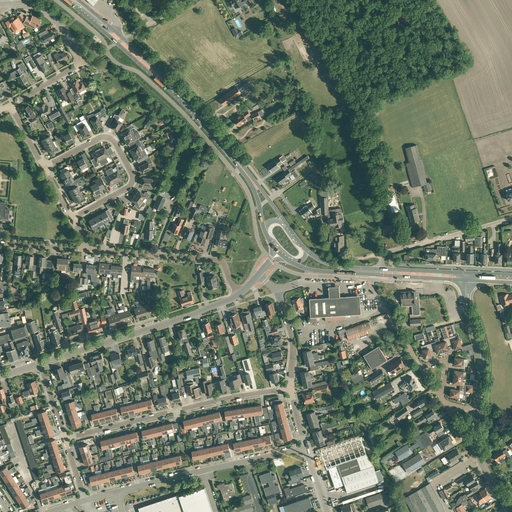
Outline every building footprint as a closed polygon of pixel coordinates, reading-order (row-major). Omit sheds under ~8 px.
[(41,20),(32,16),(31,19),(26,17),(23,23),(28,25),(34,28),(35,26),(37,28),(38,26),(40,26),(41,23),(40,22),(41,20)] [(24,27),(18,18),(13,21),(12,20),(12,19),(11,19),(10,19),(5,23),(9,27),(10,26),(15,33),(24,27)] [(48,33),(46,30),(38,34),(43,43),(54,37),(51,31),(48,33)] [(65,55),(64,52),(59,55),(58,53),(53,55),(58,63),(67,58),(67,57),(66,55),(65,55)] [(37,57),(35,59),(38,65),(42,72),(49,69),(41,55),(37,57)] [(23,65),(22,62),(17,65),(19,68),(10,74),(13,79),(16,77),(21,85),(27,81),(23,74),(22,74),(21,72),(26,69),(23,64),(23,65)] [(72,88),(70,89),(73,95),(75,99),(79,97),(77,93),(79,92),(82,91),(81,90),(84,88),(82,84),(79,85),(76,80),(70,84),(72,88)] [(227,94),(220,100),(224,105),(231,100),(232,100),(231,98),(233,97),(234,98),(238,95),(241,93),(241,92),(242,91),(244,95),(253,88),(249,82),(247,83),(240,88),(241,90),(240,91),(237,87),(233,90),(227,94)] [(67,93),(63,87),(62,88),(61,88),(59,89),(58,90),(57,91),(62,100),(66,98),(68,103),(74,99),(70,92),(67,93)] [(247,109),(256,104),(253,99),(244,104),(247,109)] [(46,107),(45,104),(36,107),(40,116),(50,112),(48,106),(46,107)] [(66,114),(66,113),(62,105),(58,107),(62,115),(63,116),(65,115),(64,114),(66,113),(66,114)] [(32,113),(28,106),(27,107),(26,107),(25,107),(25,108),(22,110),(26,117),(27,116),(29,119),(31,118),(32,119),(36,117),(33,112),(32,113)] [(121,117),(124,110),(119,107),(115,113),(121,117)] [(244,116),(249,113),(247,110),(242,113),(234,119),(237,123),(245,117),(244,116)] [(245,117),(237,123),(239,126),(247,121),(248,122),(252,119),(251,118),(252,117),(254,120),(261,117),(258,111),(251,114),(251,115),(249,113),(244,116),(245,117)] [(90,121),(91,120),(95,129),(99,127),(99,128),(102,127),(98,120),(101,118),(98,112),(93,115),(92,114),(87,116),(90,121)] [(117,131),(122,122),(121,122),(123,119),(115,114),(111,120),(114,121),(110,128),(113,130),(113,129),(117,131)] [(85,119),(76,124),(77,126),(78,127),(80,130),(80,131),(83,136),(86,134),(87,135),(90,133),(89,131),(86,126),(88,125),(85,119)] [(123,140),(124,139),(132,135),(135,133),(138,131),(133,127),(132,128),(131,125),(125,129),(127,131),(120,135),(123,140)] [(69,133),(63,136),(65,141),(68,145),(74,141),(73,140),(71,137),(74,136),(71,130),(68,132),(69,133)] [(43,147),(53,141),(50,136),(51,136),(49,132),(41,137),(43,140),(41,140),(42,142),(41,143),(43,147)] [(351,142),(357,140),(355,132),(349,133),(351,142)] [(135,133),(132,135),(124,139),(123,140),(126,145),(132,142),(134,144),(139,141),(137,136),(135,133)] [(53,141),(43,147),(45,151),(47,150),(48,152),(49,151),(50,154),(51,153),(52,156),(55,155),(54,152),(59,149),(57,147),(56,147),(53,141)] [(141,151),(144,149),(145,148),(143,145),(142,146),(139,141),(134,144),(135,147),(129,150),(131,153),(133,155),(141,151)] [(24,143),(0,142),(0,156),(23,158),(24,143)] [(427,182),(417,145),(405,148),(409,162),(406,163),(412,187),(423,184),(425,192),(432,190),(430,181),(427,182)] [(97,150),(105,164),(108,162),(106,157),(109,156),(110,158),(112,157),(110,155),(113,153),(112,150),(107,153),(104,148),(100,150),(100,149),(97,150)] [(141,151),(133,155),(134,158),(133,158),(135,161),(141,157),(142,160),(148,157),(145,152),(144,149),(141,151)] [(102,165),(105,164),(97,150),(95,151),(96,152),(92,154),(94,158),(90,160),(94,167),(98,165),(97,162),(99,161),(102,165)] [(286,160),(283,155),(279,158),(275,161),(268,166),(272,172),(279,167),(278,165),(282,162),(286,160)] [(296,163),(291,167),(289,168),(291,171),(299,165),(300,167),(301,166),(300,164),(309,158),(307,155),(296,163)] [(91,166),(86,158),(83,159),(83,158),(76,161),(77,162),(75,163),(79,171),(81,170),(83,168),(84,170),(91,166)] [(142,173),(151,168),(149,164),(152,162),(149,158),(144,161),(145,163),(138,167),(140,170),(141,169),(142,173)] [(63,180),(71,175),(74,174),(72,171),(69,172),(68,169),(69,169),(68,166),(60,171),(61,173),(59,174),(63,180)] [(108,169),(116,183),(118,182),(118,181),(121,179),(117,171),(114,172),(111,168),(108,169)] [(114,185),(116,183),(108,169),(105,171),(108,176),(105,178),(103,175),(101,176),(104,183),(107,182),(109,186),(113,183),(114,185)] [(291,174),(288,170),(276,178),(280,184),(288,179),(287,178),(291,174)] [(71,175),(63,180),(66,186),(67,185),(69,187),(77,183),(75,180),(74,180),(71,175)] [(17,176),(16,202),(24,203),(24,177),(17,176)] [(29,177),(27,202),(31,203),(32,200),(36,200),(38,178),(29,177)] [(101,192),(100,190),(105,188),(100,178),(95,181),(96,184),(91,186),(89,183),(87,184),(89,188),(91,187),(93,190),(91,191),(95,197),(100,194),(99,192),(101,192)] [(152,184),(152,179),(142,178),(142,181),(141,181),(140,184),(148,186),(148,188),(154,189),(155,184),(152,184)] [(72,196),(80,192),(77,186),(78,186),(77,183),(69,187),(70,190),(69,191),(72,196)] [(135,195),(145,203),(146,203),(145,202),(146,200),(146,199),(149,195),(145,192),(143,194),(138,190),(136,192),(136,193),(135,195)] [(321,197),(320,197),(321,214),(326,214),(328,214),(329,214),(328,191),(325,191),(322,191),(320,191),(321,197)] [(80,192),(72,196),(75,202),(77,201),(78,204),(86,200),(84,197),(83,197),(80,192)] [(143,207),(145,203),(135,195),(133,197),(130,199),(136,203),(134,206),(139,210),(142,206),(143,207)] [(160,211),(166,198),(158,195),(153,208),(160,211)] [(0,220),(1,221),(1,220),(8,220),(9,209),(5,209),(6,203),(0,202),(0,220)] [(315,207),(312,202),(307,206),(300,211),(304,217),(311,212),(310,211),(315,207)] [(34,203),(33,230),(42,231),(43,203),(34,203)] [(29,230),(29,206),(22,205),(21,230),(29,230)] [(414,209),(413,205),(407,207),(408,210),(411,222),(419,220),(416,208),(414,209)] [(195,220),(200,210),(193,206),(188,217),(195,220)] [(321,213),(320,208),(317,211),(316,210),(313,213),(315,216),(317,215),(318,216),(321,213)] [(334,211),(329,212),(331,226),(337,225),(337,226),(342,225),(341,221),(343,221),(342,208),(334,209),(334,211)] [(100,214),(104,222),(110,219),(110,221),(113,219),(109,211),(106,212),(105,211),(100,214)] [(99,226),(104,222),(100,214),(94,217),(99,226)] [(93,229),(99,226),(94,217),(88,221),(89,222),(86,223),(91,231),(94,230),(93,229)] [(177,234),(183,220),(179,218),(176,224),(174,223),(171,231),(177,234)] [(141,234),(141,238),(152,239),(152,235),(155,235),(155,230),(152,230),(152,221),(146,221),(146,230),(145,230),(145,233),(142,233),(141,234)] [(384,234),(389,233),(389,232),(395,231),(394,221),(391,222),(391,224),(383,226),(384,234)] [(214,228),(214,226),(209,225),(208,227),(207,226),(206,231),(201,229),(199,234),(197,233),(196,234),(194,239),(198,240),(197,241),(205,243),(208,235),(211,237),(214,228)] [(190,240),(194,231),(187,228),(183,237),(190,240)] [(216,239),(219,240),(218,247),(226,248),(227,241),(222,240),(224,230),(218,229),(216,239)] [(330,236),(330,241),(335,241),(335,242),(333,243),(333,246),(335,246),(335,250),(342,250),(342,246),(344,246),(344,235),(340,235),(340,236),(334,236),(330,236)] [(478,253),(477,259),(480,259),(480,262),(487,262),(487,254),(486,254),(486,247),(486,243),(483,243),(482,243),(482,247),(482,254),(480,254),(480,253),(478,253)] [(437,249),(437,254),(437,255),(441,255),(441,259),(445,260),(445,256),(446,256),(446,247),(437,246),(437,249)] [(436,254),(437,254),(437,249),(430,249),(426,249),(426,252),(426,256),(425,256),(425,259),(426,259),(426,260),(436,260),(436,254)] [(21,264),(21,255),(14,255),(13,263),(15,263),(15,270),(15,271),(14,275),(20,276),(20,271),(17,271),(17,270),(20,271),(21,267),(20,267),(20,263),(21,264)] [(38,257),(37,265),(36,265),(35,272),(42,272),(43,266),(49,266),(49,261),(45,260),(46,257),(38,257)] [(61,270),(62,258),(57,258),(57,263),(53,262),(53,269),(61,270)] [(69,272),(70,264),(66,264),(67,259),(62,258),(61,270),(66,270),(65,271),(69,272)] [(80,273),(80,270),(81,264),(73,263),(73,269),(73,272),(80,273)] [(91,281),(97,281),(96,275),(96,271),(94,270),(95,265),(86,265),(86,270),(85,274),(90,274),(91,281)] [(203,276),(202,271),(198,271),(200,284),(204,283),(204,282),(206,282),(205,276),(203,276)] [(46,282),(50,282),(52,281),(52,273),(44,273),(43,279),(47,279),(46,282)] [(216,281),(215,275),(207,277),(210,289),(218,287),(217,285),(219,284),(218,280),(216,281)] [(339,284),(329,285),(330,296),(340,295),(339,284)] [(184,297),(184,295),(183,290),(178,291),(179,297),(182,306),(194,303),(191,291),(187,292),(188,296),(184,297)] [(422,293),(415,292),(415,296),(414,296),(413,296),(413,301),(413,304),(416,305),(416,308),(421,308),(422,297),(421,297),(422,293)] [(511,302),(511,294),(508,295),(508,294),(500,295),(502,306),(510,304),(510,302),(511,302)] [(311,317),(345,315),(361,314),(360,295),(310,299),(311,317)] [(0,307),(4,307),(4,304),(10,303),(9,297),(3,298),(3,301),(0,301),(0,307)] [(78,308),(76,302),(75,298),(72,299),(72,301),(69,302),(71,307),(72,310),(78,308)] [(302,305),(302,304),(302,303),(300,298),(292,301),(295,310),(303,308),(302,305)] [(142,315),(138,304),(137,301),(135,302),(136,304),(137,308),(134,309),(136,317),(142,315)] [(150,303),(153,313),(159,311),(156,302),(152,303),(150,303)] [(271,303),(271,302),(269,303),(268,304),(266,305),(269,314),(268,314),(269,319),(273,317),(272,314),(273,314),(273,313),(276,312),(272,303),(271,303)] [(147,313),(145,305),(142,306),(141,303),(138,304),(142,315),(147,313)] [(150,303),(145,305),(147,313),(148,315),(153,313),(150,303)] [(254,318),(255,318),(259,317),(258,313),(263,311),(261,306),(254,308),(255,311),(252,311),(254,318)] [(80,314),(81,322),(82,324),(88,323),(84,308),(79,309),(80,314)] [(115,324),(112,312),(111,308),(110,308),(106,309),(107,314),(110,313),(111,316),(107,317),(110,325),(115,324)] [(80,314),(78,309),(68,313),(61,314),(62,318),(70,316),(70,317),(77,315),(78,316),(79,322),(81,322),(80,314)] [(0,319),(9,318),(8,310),(1,311),(2,313),(0,313),(0,319)] [(50,329),(46,330),(47,333),(49,332),(53,345),(61,343),(58,332),(63,330),(57,310),(51,312),(57,329),(51,331),(50,329)] [(124,312),(127,321),(132,320),(129,310),(124,312)] [(244,323),(247,322),(249,331),(254,329),(252,321),(249,310),(241,312),(244,323)] [(121,322),(118,314),(115,315),(114,311),(112,312),(115,324),(121,322)] [(121,323),(127,321),(124,312),(118,314),(121,322),(121,323)] [(231,318),(230,319),(232,328),(240,326),(239,322),(237,314),(236,314),(235,314),(234,314),(233,315),(231,316),(231,318)] [(6,326),(11,325),(10,321),(9,318),(0,319),(0,326),(2,326),(2,327),(6,327),(6,326)] [(96,332),(102,330),(99,318),(92,320),(93,322),(96,332)] [(27,323),(30,332),(30,333),(37,331),(34,320),(27,323)] [(373,332),(369,321),(345,330),(346,330),(345,329),(338,331),(340,337),(347,334),(349,340),(373,332)] [(89,334),(96,332),(93,322),(86,324),(89,334)] [(211,333),(211,331),(212,330),(209,322),(203,324),(206,333),(208,332),(208,334),(209,338),(207,338),(207,337),(203,339),(204,343),(208,342),(209,341),(210,341),(212,345),(213,345),(213,347),(217,345),(216,344),(214,339),(214,337),(214,336),(213,332),(211,333)] [(224,333),(224,331),(222,323),(215,325),(218,333),(221,332),(222,334),(224,333)] [(17,341),(22,357),(22,356),(22,357),(26,356),(30,355),(29,354),(30,354),(28,345),(29,344),(28,339),(27,337),(29,336),(25,324),(18,325),(10,328),(11,333),(10,333),(13,340),(13,342),(14,342),(17,341)] [(70,338),(78,336),(77,332),(81,330),(79,325),(67,328),(70,338)] [(266,327),(265,327),(268,337),(272,337),(272,343),(272,344),(282,343),(282,336),(279,336),(278,332),(272,334),(271,330),(271,329),(270,326),(266,327)] [(184,328),(183,328),(181,329),(180,330),(178,331),(181,339),(182,338),(188,355),(192,354),(187,337),(185,328),(184,328)] [(248,340),(245,332),(242,333),(245,342),(247,341),(248,345),(252,344),(251,339),(248,340)] [(416,341),(425,338),(423,332),(414,335),(416,341)] [(0,344),(4,343),(13,340),(10,333),(9,333),(0,335),(0,344)] [(43,339),(41,340),(39,333),(33,335),(38,350),(45,348),(43,339)] [(448,337),(450,344),(453,343),(455,349),(462,347),(461,345),(462,344),(461,340),(460,341),(459,338),(456,339),(455,335),(448,337)] [(169,349),(168,344),(165,336),(158,338),(161,346),(162,350),(164,349),(165,351),(169,349)] [(228,353),(233,352),(231,343),(229,336),(223,337),(225,344),(228,353)] [(447,345),(450,344),(448,337),(443,339),(444,342),(440,343),(443,353),(444,353),(447,351),(447,350),(449,350),(447,345)] [(443,353),(440,343),(439,338),(435,339),(436,342),(430,343),(432,349),(435,349),(437,354),(439,353),(439,354),(443,353)] [(21,357),(22,357),(17,341),(14,342),(13,342),(13,340),(4,343),(9,361),(17,358),(18,359),(21,358),(21,357)] [(151,356),(146,358),(149,368),(155,366),(153,359),(158,357),(157,353),(155,348),(156,348),(153,340),(146,342),(149,350),(150,350),(152,354),(151,355),(151,356)] [(429,350),(432,349),(430,343),(424,345),(425,349),(422,350),(423,352),(422,353),(423,357),(424,356),(425,359),(431,357),(429,350)] [(322,347),(322,344),(320,345),(307,348),(308,350),(304,351),(305,358),(319,355),(318,352),(313,353),(312,350),(321,348),(322,347)] [(199,346),(198,346),(201,356),(206,354),(204,345),(201,345),(199,346)] [(128,350),(125,351),(127,357),(130,356),(136,354),(137,356),(136,356),(138,364),(143,362),(141,355),(139,350),(137,351),(136,346),(132,348),(132,349),(128,350)] [(372,369),(387,360),(379,346),(364,355),(372,369)] [(266,350),(262,351),(264,362),(267,361),(266,355),(272,354),(271,349),(266,350)] [(274,360),(283,358),(281,351),(273,353),(274,360)] [(114,353),(110,354),(113,363),(115,362),(116,365),(122,363),(119,353),(115,355),(114,353)] [(101,354),(96,356),(100,371),(105,369),(102,361),(104,361),(101,354)] [(315,363),(314,360),(319,358),(319,355),(305,358),(307,365),(310,364),(310,367),(318,366),(324,364),(328,363),(328,360),(315,363)] [(93,366),(90,367),(93,375),(96,374),(97,375),(101,373),(100,371),(96,356),(90,357),(92,364),(93,366)] [(462,359),(462,358),(457,357),(457,358),(455,358),(454,365),(467,366),(467,363),(463,362),(464,359),(462,359)] [(392,374),(401,368),(400,366),(404,364),(400,358),(387,366),(392,374)] [(83,361),(76,363),(80,374),(83,373),(82,370),(85,369),(83,361)] [(72,363),(69,365),(69,366),(72,374),(75,372),(76,375),(80,374),(76,363),(73,364),(72,363)] [(222,363),(217,365),(218,367),(220,375),(220,376),(225,374),(223,366),(222,363),(222,364),(222,363)] [(61,367),(54,370),(57,379),(63,377),(65,383),(62,384),(57,386),(58,390),(63,388),(68,386),(68,387),(70,386),(67,376),(65,376),(64,373),(63,373),(61,367)] [(199,368),(186,371),(188,378),(194,377),(198,376),(201,376),(199,368)] [(246,384),(252,382),(249,370),(246,371),(247,373),(244,374),(246,384)] [(279,374),(285,373),(284,370),(278,371),(279,373),(278,373),(277,372),(274,373),(273,370),(270,371),(270,374),(272,382),(279,380),(278,376),(279,375),(279,374)] [(371,383),(376,380),(376,379),(385,374),(382,370),(367,379),(369,382),(370,381),(371,383)] [(303,379),(313,377),(313,374),(310,375),(309,371),(301,372),(303,379)] [(358,375),(356,372),(350,376),(355,384),(364,378),(361,374),(358,375)] [(232,388),(239,386),(238,381),(242,380),(240,374),(235,376),(236,379),(230,381),(232,388)] [(313,377),(303,379),(305,386),(313,384),(312,380),(313,380),(313,377)] [(414,380),(412,377),(405,381),(406,382),(402,384),(405,388),(408,386),(411,391),(418,387),(416,383),(414,380)] [(462,382),(463,378),(452,377),(452,381),(453,381),(453,383),(464,385),(465,382),(462,382)] [(153,378),(149,379),(151,387),(155,386),(154,385),(158,384),(157,380),(153,381),(153,378)] [(179,390),(178,388),(181,387),(179,378),(174,379),(172,380),(174,387),(173,387),(175,393),(172,393),(174,402),(181,400),(180,396),(183,395),(182,389),(179,390)] [(222,380),(216,381),(218,389),(220,389),(221,392),(227,390),(224,380),(224,379),(222,380)] [(207,380),(200,381),(202,392),(206,392),(206,395),(213,393),(211,383),(207,384),(207,380)] [(28,390),(22,392),(24,396),(25,396),(27,395),(29,394),(38,391),(35,381),(26,384),(28,390)] [(200,396),(199,391),(201,391),(200,387),(198,387),(198,388),(195,389),(193,381),(186,383),(188,392),(191,391),(193,397),(200,396)] [(376,398),(384,394),(394,389),(390,383),(373,393),(376,398)] [(315,393),(329,390),(328,385),(314,387),(315,393)] [(69,390),(62,392),(64,399),(71,397),(70,394),(75,392),(73,389),(69,390)] [(463,395),(464,391),(451,389),(450,396),(452,396),(452,397),(456,398),(456,397),(459,397),(459,394),(463,395)] [(149,400),(145,400),(147,409),(153,407),(151,399),(150,396),(149,392),(147,392),(148,397),(149,400)] [(157,394),(153,395),(155,404),(159,403),(159,405),(167,403),(166,397),(165,392),(161,393),(162,397),(158,398),(157,394)] [(305,403),(315,401),(312,392),(303,394),(305,403)] [(410,401),(405,392),(394,399),(397,403),(400,401),(403,405),(410,401)] [(12,394),(7,396),(9,403),(8,403),(10,408),(16,406),(14,401),(12,394)] [(137,395),(138,399),(138,402),(139,402),(141,410),(147,409),(145,400),(141,401),(141,399),(140,398),(139,394),(137,395)] [(427,399),(426,397),(425,397),(424,397),(417,401),(418,402),(412,406),(414,409),(420,405),(421,407),(428,402),(426,400),(427,399)] [(124,406),(121,407),(123,415),(129,413),(127,405),(126,403),(126,402),(125,398),(123,398),(124,406)] [(267,407),(268,410),(269,412),(284,408),(283,402),(280,403),(279,399),(270,401),(271,404),(275,403),(275,404),(276,408),(272,409),(271,409),(270,406),(267,407)] [(74,401),(66,403),(68,409),(76,407),(74,401)] [(135,412),(141,410),(139,402),(138,402),(133,404),(135,412)] [(133,404),(127,405),(129,413),(135,412),(133,404)] [(258,425),(259,425),(256,406),(249,407),(251,415),(254,415),(255,422),(258,422),(258,425)] [(399,420),(410,412),(406,406),(395,414),(399,420)] [(76,407),(68,409),(69,415),(78,413),(76,407)] [(116,408),(110,409),(112,418),(118,416),(116,408)] [(284,408),(269,412),(269,415),(274,413),(277,412),(278,416),(286,414),(284,408)] [(110,409),(104,411),(106,419),(112,418),(110,409)] [(433,419),(438,416),(435,412),(434,412),(432,409),(425,414),(416,420),(419,425),(428,419),(429,420),(432,418),(433,419)] [(45,410),(37,413),(39,419),(47,416),(45,410)] [(231,410),(225,411),(226,419),(232,418),(232,421),(230,422),(231,426),(230,426),(230,428),(231,430),(234,430),(233,426),(234,426),(233,421),(232,418),(231,410)] [(100,412),(98,412),(100,421),(106,419),(104,411),(100,412)] [(220,411),(214,413),(216,421),(222,420),(220,411)] [(309,420),(317,418),(315,411),(307,413),(309,420)] [(98,412),(91,414),(94,422),(100,421),(98,412)] [(78,413),(69,415),(71,421),(79,419),(78,413)] [(214,413),(208,414),(210,423),(213,422),(214,425),(216,424),(216,421),(214,413)] [(208,414),(202,416),(206,431),(205,432),(206,435),(208,435),(207,431),(206,427),(210,426),(209,423),(210,423),(208,414)] [(280,422),(288,420),(286,414),(278,416),(280,422)] [(47,416),(39,419),(41,425),(49,422),(47,416)] [(202,416),(196,417),(198,426),(201,425),(201,428),(202,428),(203,432),(205,432),(206,431),(202,416)] [(196,417),(190,419),(192,427),(198,426),(196,417)] [(312,427),(319,425),(317,418),(309,420),(312,427)] [(79,419),(71,421),(73,427),(81,425),(79,419)] [(190,419),(184,420),(186,429),(192,427),(190,419)] [(281,428),(289,426),(288,420),(280,422),(281,428)] [(334,426),(339,424),(338,421),(333,423),(329,424),(321,427),(323,430),(334,426)] [(49,422),(41,425),(43,431),(51,428),(49,422)] [(172,423),(166,424),(168,433),(174,431),(174,429),(178,427),(177,422),(172,423)] [(444,432),(442,430),(444,428),(440,422),(433,427),(434,427),(428,430),(426,431),(429,435),(431,434),(436,431),(439,436),(444,432)] [(166,424),(160,426),(162,434),(168,433),(166,424)] [(160,426),(154,427),(156,436),(162,434),(160,426)] [(289,426),(281,428),(283,434),(291,432),(289,426)] [(417,435),(424,430),(421,426),(414,430),(417,435)] [(150,437),(156,436),(154,427),(148,429),(150,437)] [(51,428),(43,431),(44,433),(45,437),(46,436),(50,435),(53,434),(51,428)] [(143,433),(140,434),(142,440),(144,439),(144,442),(148,441),(149,445),(152,444),(151,440),(150,437),(148,429),(142,430),(143,433)] [(315,439),(323,436),(321,430),(313,432),(315,439)] [(137,431),(131,433),(133,441),(132,441),(133,444),(134,444),(135,449),(137,448),(136,444),(135,441),(139,440),(138,436),(137,431)] [(260,445),(258,437),(254,438),(254,435),(253,435),(252,431),(250,431),(251,436),(251,439),(252,439),(254,447),(260,445)] [(429,436),(429,435),(426,431),(415,438),(417,442),(409,447),(407,444),(394,451),(400,460),(412,453),(411,451),(419,446),(421,449),(433,442),(429,436)] [(283,434),(279,435),(280,437),(283,436),(285,440),(292,438),(291,432),(283,434)] [(131,433),(125,434),(127,443),(132,441),(133,441),(131,433)] [(125,434),(119,436),(121,444),(127,443),(125,434)] [(240,434),(238,434),(240,441),(241,449),(247,448),(246,440),(242,441),(241,438),(240,434)] [(266,436),(264,436),(266,444),(272,443),(271,440),(270,435),(266,436)] [(119,436),(113,438),(115,446),(121,444),(119,436)] [(317,446),(325,443),(323,436),(315,439),(317,446)] [(453,440),(450,436),(449,437),(449,436),(436,444),(441,452),(454,444),(452,441),(453,440)] [(113,438),(107,439),(109,447),(111,447),(115,446),(113,438)] [(44,443),(39,444),(40,446),(45,445),(48,444),(49,447),(57,445),(55,439),(47,441),(47,442),(44,443)] [(82,445),(79,446),(81,452),(89,450),(92,449),(91,447),(89,448),(88,444),(89,444),(87,439),(81,441),(82,445)] [(107,439),(100,441),(101,441),(103,449),(106,448),(107,451),(107,452),(108,456),(106,456),(107,459),(111,458),(111,454),(110,450),(109,447),(107,439)] [(237,442),(233,443),(235,451),(241,449),(240,441),(237,442)] [(337,463),(356,457),(351,441),(343,444),(344,447),(327,453),(330,462),(331,462),(332,466),(337,464),(337,463)] [(224,444),(222,444),(224,452),(230,451),(228,443),(224,444)] [(57,445),(49,447),(51,454),(59,451),(57,445)] [(451,465),(458,461),(457,458),(461,456),(457,449),(445,456),(451,465)] [(511,455),(506,449),(503,451),(502,449),(493,455),(497,460),(498,459),(501,463),(507,459),(507,458),(511,455)] [(89,450),(81,452),(83,458),(91,456),(89,450)] [(195,450),(192,451),(194,460),(200,458),(198,450),(195,450)] [(48,455),(43,456),(44,458),(51,456),(52,459),(60,457),(59,451),(51,454),(48,455)] [(408,473),(426,463),(420,453),(402,464),(408,473)] [(155,458),(154,454),(152,454),(153,461),(150,462),(152,471),(158,469),(156,461),(155,458)] [(337,463),(337,464),(338,465),(329,468),(335,488),(345,485),(347,493),(379,482),(373,465),(366,454),(356,457),(337,463)] [(180,455),(174,456),(176,465),(182,463),(180,455)] [(91,456),(83,458),(85,464),(89,463),(90,465),(97,463),(95,458),(92,459),(91,456)] [(174,456),(168,458),(170,466),(176,465),(174,456)] [(60,457),(52,459),(54,463),(54,465),(62,463),(60,457)] [(168,458),(162,459),(164,468),(170,466),(168,458)] [(162,459),(156,461),(158,469),(164,468),(162,459)] [(150,462),(144,464),(146,472),(152,471),(150,462)] [(62,463),(54,465),(55,468),(56,471),(58,471),(59,471),(63,469),(64,469),(62,463)] [(140,474),(146,472),(144,464),(143,464),(138,465),(140,474)] [(132,466),(126,467),(128,475),(134,474),(132,466)] [(6,467),(0,470),(0,473),(2,477),(9,472),(8,470),(6,467)] [(126,467),(120,469),(122,477),(128,475),(126,467)] [(290,484),(297,481),(296,477),(303,475),(301,467),(289,471),(292,478),(288,479),(290,484)] [(120,469),(114,470),(116,479),(122,477),(120,469)] [(110,471),(108,472),(110,480),(116,479),(114,470),(110,471)] [(5,482),(13,477),(9,472),(2,477),(5,482)] [(108,472),(102,473),(104,482),(110,480),(108,472)] [(272,476),(271,472),(260,476),(262,484),(268,482),(270,486),(263,488),(268,501),(270,500),(271,501),(274,500),(273,499),(276,498),(275,493),(280,491),(278,485),(275,486),(275,484),(273,485),(271,481),(276,479),(275,475),(272,476)] [(102,473),(96,475),(98,483),(104,482),(102,473)] [(85,477),(84,477),(84,478),(85,482),(91,481),(92,485),(98,483),(96,475),(93,475),(90,476),(85,477)] [(468,485),(469,485),(476,481),(473,475),(467,479),(465,476),(461,479),(458,481),(460,485),(463,483),(465,481),(468,485)] [(13,477),(5,482),(9,487),(16,482),(18,481),(17,479),(15,476),(13,477)] [(66,484),(63,485),(66,494),(72,492),(69,483),(67,477),(64,478),(66,484)] [(57,480),(55,480),(56,485),(57,488),(60,496),(66,494),(63,485),(59,487),(59,484),(57,480)] [(476,481),(469,485),(472,489),(466,493),(468,497),(476,491),(474,489),(480,485),(477,480),(476,481)] [(16,482),(9,487),(12,492),(19,488),(17,484),(20,483),(18,481),(16,482)] [(235,493),(232,483),(225,485),(224,483),(217,485),(218,489),(220,488),(225,501),(230,499),(229,496),(235,493)] [(412,511),(445,511),(430,483),(405,497),(412,511)] [(307,492),(304,484),(290,489),(289,487),(284,489),(287,499),(295,496),(307,492)] [(212,511),(211,509),(205,487),(179,495),(179,494),(138,508),(139,511),(212,511)] [(19,488),(12,492),(15,498),(23,493),(19,488)] [(57,488),(51,490),(54,498),(60,496),(57,488)] [(486,501),(491,498),(485,488),(480,492),(475,495),(481,503),(485,500),(486,501)] [(48,491),(45,491),(48,500),(54,498),(51,490),(48,491)] [(45,492),(39,494),(42,502),(48,500),(45,491),(45,492)] [(386,495),(385,491),(366,498),(369,507),(388,501),(390,500),(388,494),(386,495)] [(23,493),(15,498),(19,503),(26,498),(23,493)] [(468,498),(465,494),(462,496),(461,495),(460,496),(458,498),(457,500),(456,502),(456,504),(457,505),(468,498)] [(248,511),(253,510),(250,503),(253,502),(251,495),(243,497),(245,505),(228,510),(228,511),(248,511)] [(286,511),(295,511),(312,506),(309,497),(285,505),(286,511)] [(26,498),(19,503),(22,508),(30,503),(26,498)] [(341,511),(352,511),(356,510),(353,503),(340,507),(341,511)]
